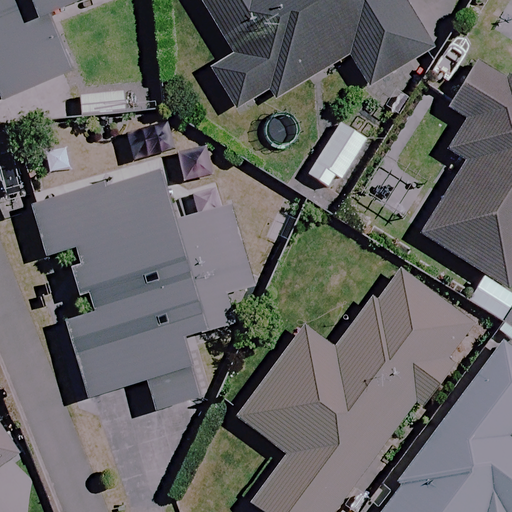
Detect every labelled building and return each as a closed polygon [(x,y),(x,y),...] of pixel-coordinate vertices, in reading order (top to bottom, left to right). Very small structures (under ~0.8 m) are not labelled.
[(0,0),(0,104),(65,80),(43,22),(102,0),(0,0)] [(192,0),(225,62),(210,70),(237,120),(345,63),(361,93),(426,58),(395,0),(192,0)] [(511,277),(511,90),(470,65),(441,111),(462,124),(445,151),(464,163),(417,238),(502,292),(511,277)] [(362,145),(335,127),(300,177),(327,195),(362,145)] [(164,231),(149,180),(26,215),(40,264),(59,258),(77,321),(59,326),(81,405),(138,389),(147,417),(193,404),(176,345),(228,330),(219,298),(248,290),(226,213),(164,231)] [(442,355),(462,328),(391,276),(331,357),(297,332),(231,422),(282,460),(245,509),(249,511),(331,511),(410,406),(416,411),(452,362),(442,355)] [(511,511),(511,359),(496,348),(375,511),(511,511)] [(0,472),(13,464),(0,444),(0,472)]
